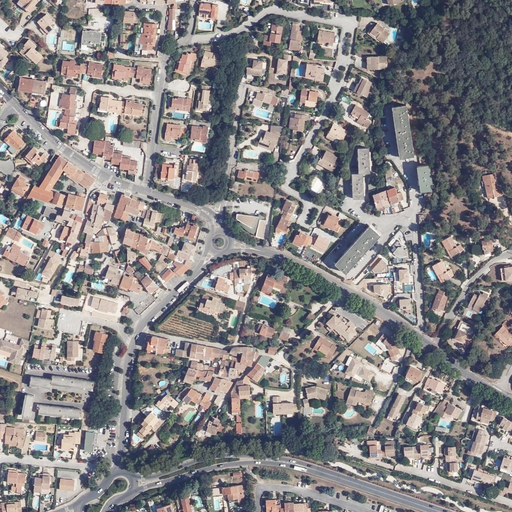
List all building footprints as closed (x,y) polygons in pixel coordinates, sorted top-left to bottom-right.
[(30,12),(29,11),(25,8),(26,7),(19,0),(17,2),(29,13),(30,13),(30,12)] [(25,8),(29,11),(38,1),(36,0),(18,0),(19,0),(26,7),(25,8)] [(206,13),(206,17),(218,18),(219,5),(200,3),(199,13),(204,13),(206,13)] [(134,20),(138,20),(138,13),(135,13),(135,12),(125,11),(124,16),(122,16),(122,19),(123,19),(123,22),(134,23),(134,20)] [(42,24),(49,33),(54,28),(51,25),(54,22),(47,13),(38,22),(41,25),(42,24)] [(144,33),(142,33),(141,37),(140,37),(140,44),(143,44),(143,49),(153,50),(153,43),(156,43),(157,34),(155,34),(155,32),(156,32),(157,24),(144,23),(143,28),(145,28),(144,33)] [(283,25),(272,23),(270,36),(265,34),(263,44),(270,45),(271,41),(280,42),(283,25)] [(289,49),(300,50),(303,31),(299,30),(300,27),(299,26),(299,24),(293,23),(289,49)] [(376,37),(380,40),(383,43),(390,34),(384,29),(384,28),(377,23),(371,31),(377,36),(376,37)] [(48,34),(49,33),(42,24),(41,25),(40,26),(48,34)] [(83,30),(82,44),(92,45),(92,42),(100,43),(101,32),(83,30)] [(335,33),(319,30),(317,41),(325,43),(326,42),(329,42),(328,45),(333,46),(335,33)] [(378,41),(380,40),(376,37),(377,36),(371,31),(369,34),(378,41)] [(0,43),(7,50),(10,47),(0,38),(0,43)] [(27,54),(33,60),(37,63),(43,57),(35,49),(37,46),(29,39),(24,45),(25,46),(20,51),(24,56),(27,54)] [(0,65),(2,67),(6,63),(9,59),(6,56),(9,54),(0,45),(0,65)] [(208,65),(216,67),(218,61),(221,62),(224,52),(220,52),(219,54),(205,50),(202,62),(209,63),(208,65)] [(181,58),(180,62),(178,69),(188,72),(191,60),(194,61),(196,53),(191,52),(191,54),(187,53),(186,55),(183,54),(182,58),(181,58)] [(31,62),(33,60),(27,54),(24,56),(31,62)] [(387,56),(367,56),(367,69),(387,69),(387,56)] [(286,60),(279,59),(277,74),(286,76),(288,61),(286,60)] [(84,73),(85,64),(81,63),(81,66),(75,65),(76,61),(71,60),(71,62),(63,60),(61,72),(67,73),(74,74),(74,72),(76,72),(84,73)] [(263,61),(254,60),(253,68),(247,67),(246,74),(261,75),(263,61)] [(89,64),(85,64),(84,73),(102,76),(104,65),(95,63),(95,62),(89,61),(89,64)] [(315,76),(324,78),(325,68),(317,67),(318,66),(313,65),(313,64),(307,63),(305,77),(315,78),(315,76)] [(133,77),(134,68),(124,66),(124,65),(114,64),(113,70),(115,71),(115,76),(125,78),(124,80),(128,80),(129,77),(133,77)] [(137,68),(134,68),(133,77),(140,78),(143,79),(142,81),(150,82),(152,69),(144,68),(144,67),(138,66),(137,68)] [(115,71),(113,70),(112,78),(124,80),(125,78),(115,76),(115,71)] [(361,77),(360,81),(361,82),(357,92),(368,98),(374,84),(363,78),(361,77)] [(19,88),(46,93),(47,83),(39,82),(39,80),(28,78),(28,80),(20,79),(19,88)] [(198,107),(207,109),(210,86),(202,85),(200,92),(199,92),(198,100),(199,100),(198,107)] [(65,108),(65,111),(76,113),(77,104),(74,104),(75,101),(77,88),(70,87),(69,93),(70,93),(70,95),(62,94),(61,107),(65,108)] [(307,89),(302,88),(300,102),(305,102),(305,100),(317,101),(318,92),(306,91),(307,89)] [(256,99),(262,101),(276,105),(278,98),(268,95),(269,93),(264,92),(264,94),(258,92),(256,99)] [(121,111),(123,101),(112,100),(109,99),(110,97),(101,96),(100,108),(107,109),(107,111),(117,112),(118,110),(121,111)] [(179,110),(179,108),(172,107),(173,98),(170,97),(169,109),(179,110)] [(179,108),(179,110),(190,111),(192,98),(188,98),(178,97),(178,98),(173,98),(172,107),(179,108)] [(126,102),(123,101),(121,111),(125,111),(125,113),(132,114),(132,112),(142,114),(144,104),(135,103),(132,102),(132,100),(127,100),(126,102)] [(207,111),(207,109),(198,107),(199,100),(198,100),(197,100),(196,108),(196,109),(196,110),(197,110),(207,111)] [(413,156),(406,104),(391,106),(398,158),(413,156)] [(364,123),(363,125),(368,128),(371,121),(367,119),(370,113),(356,105),(351,113),(359,117),(358,119),(364,123)] [(76,113),(65,111),(64,115),(63,115),(62,119),(61,118),(61,121),(57,121),(57,127),(68,128),(68,129),(76,130),(76,123),(74,123),(75,120),(76,113)] [(293,129),(302,130),(303,119),(304,119),(308,120),(308,115),(295,113),(295,118),(291,117),(289,128),(293,129)] [(167,123),(165,134),(180,136),(183,137),(184,128),(181,127),(182,125),(167,123)] [(352,140),(357,131),(350,127),(348,131),(334,123),(328,133),(337,137),(342,141),(345,136),(352,140)] [(284,126),(271,124),(271,129),(283,133),(284,126)] [(195,138),(207,140),(208,126),(203,125),(203,128),(197,128),(198,126),(192,125),(191,131),(192,131),(191,138),(195,138)] [(12,145),(11,146),(9,148),(14,153),(24,142),(16,134),(16,133),(13,130),(4,140),(9,144),(10,143),(12,145)] [(277,141),(279,136),(269,132),(266,131),(264,135),(263,141),(260,139),(258,143),(269,147),(268,149),(273,151),(277,141)] [(334,141),(337,137),(328,133),(326,137),(334,141)] [(103,154),(105,144),(105,141),(95,139),(93,153),(96,153),(103,154)] [(142,141),(124,139),(123,145),(141,148),(142,141)] [(112,156),(113,150),(113,148),(110,148),(110,146),(111,145),(105,144),(103,154),(103,155),(112,156)] [(26,156),(34,163),(35,162),(39,165),(47,156),(44,153),(41,157),(36,153),(38,151),(34,147),(26,155),(26,156)] [(367,148),(355,149),(356,173),(348,174),(349,199),(361,198),(360,174),(368,174),(367,148)] [(120,161),(121,155),(122,151),(113,150),(112,156),(111,159),(111,160),(120,161)] [(338,157),(326,150),(322,159),(320,158),(317,163),(333,172),(338,162),(335,161),(338,157)] [(62,168),(64,169),(68,173),(77,179),(78,177),(81,179),(79,182),(89,189),(96,179),(85,171),(85,172),(55,152),(53,155),(51,160),(54,163),(39,186),(48,190),(62,168)] [(418,154),(420,166),(428,165),(426,153),(418,154)] [(130,167),(131,160),(131,156),(121,155),(120,161),(120,164),(120,165),(130,167)] [(32,165),(34,163),(26,156),(24,158),(32,165)] [(186,179),(197,181),(198,166),(198,159),(194,159),(190,159),(189,165),(188,165),(187,170),(186,179)] [(138,161),(131,160),(129,169),(129,170),(136,171),(138,161)] [(161,177),(174,178),(174,177),(177,177),(179,164),(175,164),(174,165),(174,168),(169,167),(170,164),(163,163),(161,177)] [(420,191),(424,191),(432,190),(431,187),(433,186),(430,168),(429,168),(428,165),(420,166),(417,167),(420,191)] [(48,190),(51,191),(64,169),(62,168),(48,190)] [(253,174),(249,173),(244,171),(239,170),(238,177),(244,179),(257,182),(259,173),(254,171),(253,174)] [(78,183),(79,182),(81,179),(78,177),(77,179),(68,173),(67,175),(78,183)] [(493,193),(494,197),(502,195),(501,187),(497,188),(494,174),(483,176),(483,181),(484,181),(487,194),(493,193)] [(12,189),(13,189),(19,193),(23,195),(29,184),(24,181),(26,178),(20,175),(18,178),(13,187),(12,189)] [(368,183),(368,191),(381,187),(380,179),(368,183)] [(28,198),(23,205),(26,207),(32,197),(35,191),(40,193),(38,196),(52,201),(62,205),(65,205),(69,193),(66,193),(65,195),(56,191),(55,192),(51,191),(48,190),(39,186),(35,185),(28,198)] [(390,203),(391,204),(404,200),(401,192),(397,193),(396,187),(387,190),(390,203)] [(382,205),(390,203),(387,190),(379,193),(382,205)] [(426,203),(434,202),(432,190),(424,191),(426,203)] [(35,191),(32,197),(51,204),(52,201),(38,196),(40,193),(35,191)] [(77,195),(74,208),(83,210),(86,197),(81,196),(82,193),(78,192),(77,195)] [(65,205),(74,208),(77,195),(69,193),(65,205)] [(107,204),(107,203),(109,196),(100,193),(98,201),(101,202),(107,204)] [(376,207),(382,205),(379,193),(373,195),(376,207)] [(117,207),(124,210),(127,204),(128,205),(131,198),(122,194),(117,207)] [(128,205),(143,210),(145,203),(140,201),(131,198),(128,205)] [(284,210),(283,213),(290,217),(292,213),(296,204),(286,200),(282,209),(284,210)] [(104,211),(112,214),(114,205),(107,203),(107,204),(101,202),(100,205),(105,207),(104,211)] [(102,221),(103,220),(103,215),(97,213),(99,205),(96,204),(94,204),(91,215),(91,218),(92,218),(91,222),(89,221),(87,220),(86,222),(86,224),(91,226),(91,222),(94,223),(94,225),(100,227),(100,228),(102,221)] [(138,215),(141,217),(144,210),(143,210),(128,205),(127,204),(124,210),(133,213),(138,215)] [(109,222),(112,214),(104,211),(105,207),(100,205),(99,205),(97,213),(103,215),(103,220),(109,222)] [(44,214),(56,219),(58,214),(62,215),(64,210),(59,209),(58,211),(47,206),(44,214)] [(56,219),(64,223),(70,212),(64,210),(62,215),(58,214),(56,219)] [(129,214),(123,212),(116,210),(114,216),(119,218),(119,217),(126,220),(127,220),(129,214)] [(147,211),(146,217),(145,218),(145,221),(144,223),(154,225),(155,221),(157,212),(148,210),(147,211)] [(264,239),(266,220),(261,220),(260,219),(258,218),(259,216),(237,213),(236,218),(241,222),(240,223),(242,225),(244,227),(246,229),(248,230),(250,231),(252,232),(254,233),(256,234),(256,236),(264,239)] [(290,217),(283,213),(277,226),(282,229),(287,231),(288,229),(290,225),(287,223),(289,220),(290,217)] [(335,227),(338,221),(340,218),(332,214),(331,215),(329,214),(325,222),(335,227)] [(426,214),(418,215),(419,223),(427,223),(426,214)] [(26,225),(24,228),(36,234),(40,226),(43,228),(45,224),(39,221),(28,215),(23,224),(26,225)] [(67,241),(74,244),(82,222),(81,222),(80,221),(80,220),(79,219),(80,217),(77,215),(75,219),(73,226),(72,228),(67,241)] [(71,218),(67,224),(73,226),(75,219),(71,218)] [(171,231),(183,236),(184,232),(185,230),(187,223),(187,222),(183,220),(181,227),(180,226),(179,228),(176,227),(171,228),(171,231)] [(96,233),(100,227),(94,225),(94,223),(91,222),(91,226),(86,224),(84,230),(87,232),(85,242),(86,242),(90,243),(93,232),(96,233)] [(193,225),(187,223),(185,230),(189,232),(188,234),(188,236),(194,238),(198,225),(194,224),(193,225)] [(67,241),(72,228),(65,226),(60,238),(61,238),(60,242),(62,243),(61,247),(62,247),(64,248),(66,244),(64,244),(65,240),(67,241)] [(10,227),(5,235),(9,237),(14,230),(10,227)] [(101,230),(98,234),(96,235),(99,235),(100,235),(102,235),(109,234),(107,227),(105,228),(103,228),(101,230)] [(111,239),(112,244),(116,243),(115,239),(117,238),(116,232),(115,227),(113,227),(107,227),(109,234),(111,239)] [(380,236),(370,227),(336,264),(346,273),(380,236)] [(131,245),(131,244),(134,232),(134,231),(126,228),(126,230),(125,230),(122,241),(128,243),(127,244),(131,245)] [(14,230),(9,237),(13,239),(18,231),(14,230)] [(304,242),(307,244),(311,236),(300,231),(299,233),(297,232),(294,240),(303,244),(304,242)] [(137,247),(141,234),(134,232),(131,244),(137,247)] [(96,242),(90,243),(88,253),(109,250),(109,247),(108,244),(108,240),(111,239),(109,234),(102,235),(100,235),(102,242),(99,242),(96,242)] [(143,251),(147,253),(149,249),(146,247),(147,243),(144,241),(146,236),(141,234),(137,247),(137,248),(143,251)] [(311,236),(307,244),(311,246),(312,243),(314,244),(325,250),(330,240),(319,235),(318,237),(316,236),(314,238),(311,236)] [(153,248),(156,249),(158,243),(152,239),(149,238),(146,236),(144,241),(147,243),(146,247),(149,249),(150,246),(153,248)] [(449,248),(453,256),(464,250),(460,244),(457,246),(451,236),(442,241),(446,249),(449,248)] [(399,240),(391,250),(399,258),(408,257),(408,251),(404,251),(404,248),(399,240)] [(490,251),(493,251),(493,244),(492,244),(491,240),(482,241),(483,249),(484,249),(484,255),(491,255),(490,251)] [(90,243),(86,242),(85,248),(85,249),(82,248),(80,247),(79,247),(78,248),(77,250),(74,251),(70,257),(69,260),(74,261),(76,256),(77,257),(80,252),(80,253),(88,255),(88,253),(90,243)] [(194,253),(196,246),(184,242),(181,249),(192,253),(194,253)] [(20,262),(25,264),(29,256),(20,251),(22,247),(13,243),(11,247),(13,247),(11,251),(7,248),(3,255),(8,257),(9,256),(16,259),(15,261),(20,263),(20,262)] [(158,243),(156,249),(160,251),(160,252),(167,254),(170,247),(163,244),(163,245),(158,243)] [(324,252),(325,250),(314,244),(312,243),(311,246),(324,252)] [(62,255),(50,250),(45,258),(49,260),(42,273),(50,278),(60,261),(59,260),(62,255)] [(178,251),(176,255),(177,255),(189,260),(191,255),(178,251)] [(175,260),(176,260),(190,266),(192,261),(189,260),(177,255),(176,255),(172,254),(169,253),(167,257),(169,257),(175,260)] [(166,263),(169,257),(167,257),(161,254),(159,260),(166,263)] [(144,264),(147,262),(148,261),(145,256),(139,259),(141,261),(144,264)] [(190,266),(176,260),(173,263),(177,266),(173,270),(174,271),(176,272),(180,275),(190,266)] [(387,264),(382,260),(372,271),(374,271),(376,274),(382,273),(387,267),(387,264)] [(432,266),(437,274),(439,273),(443,281),(454,275),(450,269),(447,271),(441,261),(432,266)] [(85,271),(84,273),(92,274),(94,263),(86,264),(85,266),(85,271)] [(115,283),(120,284),(124,275),(118,272),(119,269),(110,265),(105,276),(110,278),(112,279),(110,284),(114,286),(115,283)] [(128,265),(126,270),(131,274),(135,276),(137,275),(134,270),(132,267),(131,267),(128,265)] [(250,268),(239,269),(240,277),(244,277),(244,280),(251,279),(251,274),(252,274),(252,270),(256,270),(256,265),(250,265),(250,268)] [(511,266),(500,268),(502,281),(511,279),(511,266)] [(167,281),(176,272),(174,271),(173,272),(169,268),(159,279),(164,285),(167,281)] [(410,270),(399,270),(400,283),(410,283),(410,280),(415,280),(415,275),(412,273),(412,271),(410,270)] [(266,278),(265,280),(262,287),(261,289),(271,293),(273,286),(281,289),(283,284),(284,281),(286,282),(288,277),(276,272),(274,277),(267,274),(266,278)] [(124,275),(120,284),(130,288),(130,289),(139,292),(142,285),(132,281),(133,278),(124,275)] [(148,275),(141,281),(150,293),(154,288),(155,290),(159,286),(148,275)] [(215,288),(228,292),(230,285),(224,283),(225,279),(219,277),(217,281),(215,280),(213,287),(215,288)] [(388,283),(371,285),(371,290),(382,297),(386,298),(390,293),(388,283)] [(38,291),(18,286),(17,292),(16,296),(25,298),(26,294),(29,295),(37,296),(38,291)] [(61,290),(53,288),(51,295),(55,296),(55,295),(60,296),(60,294),(61,290)] [(447,292),(439,289),(432,308),(439,311),(439,309),(443,311),(448,297),(446,296),(447,292)] [(474,293),(469,305),(473,307),(472,310),(479,313),(481,309),(485,311),(489,304),(485,302),(489,294),(484,292),(483,294),(480,293),(479,296),(477,294),(474,293)] [(0,294),(0,307),(2,309),(8,301),(2,296),(0,294)] [(155,301),(151,294),(144,301),(149,306),(155,301)] [(118,303),(93,296),(91,306),(98,308),(98,310),(107,312),(108,310),(116,312),(118,303)] [(217,301),(217,299),(213,297),(212,300),(205,298),(203,303),(201,302),(199,307),(209,311),(210,308),(214,310),(222,313),(225,304),(217,301)] [(410,300),(399,300),(399,309),(403,311),(410,310),(410,300)] [(135,309),(140,315),(148,307),(143,301),(135,309)] [(297,304),(286,302),(285,310),(296,311),(297,304)] [(128,304),(126,307),(124,308),(122,312),(125,313),(128,310),(128,309),(131,307),(128,304)] [(46,318),(48,309),(42,308),(42,310),(38,309),(37,317),(39,318),(38,326),(50,329),(52,319),(50,318),(46,318)] [(311,320),(315,315),(310,311),(306,317),(311,320)] [(358,333),(354,329),(335,316),(327,325),(349,342),(358,333)] [(498,337),(508,346),(511,341),(511,338),(511,337),(511,335),(511,334),(508,330),(511,325),(511,324),(506,320),(502,324),(503,325),(494,335),(497,338),(498,337)] [(262,325),(263,325),(259,323),(257,330),(260,331),(259,334),(272,338),(275,329),(268,326),(268,327),(262,325)] [(455,338),(469,344),(476,329),(462,323),(455,338)] [(98,331),(96,340),(93,350),(103,353),(108,334),(98,331)] [(290,334),(281,331),(279,337),(288,340),(290,334)] [(390,350),(388,350),(391,357),(398,354),(395,347),(398,346),(396,342),(394,340),(383,333),(379,339),(383,342),(388,345),(390,350)] [(147,336),(145,339),(148,342),(147,348),(152,349),(156,349),(159,337),(149,335),(148,335),(147,336)] [(327,344),(329,342),(320,336),(313,348),(317,351),(318,349),(326,354),(325,356),(330,359),(337,347),(333,344),(331,346),(327,344)] [(156,352),(155,354),(163,355),(166,355),(167,348),(168,338),(159,337),(156,349),(156,352)] [(28,349),(30,341),(21,338),(19,345),(1,339),(0,340),(0,348),(11,352),(10,357),(9,360),(18,364),(19,363),(20,359),(24,347),(28,349)] [(78,349),(78,341),(68,341),(68,356),(68,360),(75,360),(75,356),(78,356),(78,349)] [(184,350),(176,349),(175,355),(189,357),(191,343),(185,342),(184,350)] [(39,357),(39,358),(44,359),(44,357),(50,358),(50,359),(54,360),(57,345),(53,344),(52,346),(52,348),(46,347),(46,345),(46,344),(42,343),(41,348),(34,347),(33,356),(39,357)] [(203,358),(205,346),(197,344),(195,357),(203,358)] [(270,345),(268,351),(268,354),(274,355),(276,347),(270,345)] [(210,360),(212,347),(205,346),(203,358),(210,360)] [(220,349),(212,347),(210,360),(214,360),(214,357),(219,357),(220,349)] [(232,348),(230,352),(236,355),(237,354),(238,351),(243,352),(242,356),(246,357),(247,350),(252,351),(252,347),(247,347),(235,347),(232,349),(232,348)] [(240,362),(246,364),(251,366),(254,356),(257,357),(259,352),(255,351),(255,348),(252,347),(252,351),(247,350),(246,357),(242,356),(241,358),(240,362)] [(0,353),(10,357),(11,352),(0,348),(0,353)] [(229,351),(225,350),(224,356),(223,356),(223,357),(221,364),(220,368),(218,374),(223,376),(229,377),(230,366),(232,360),(228,360),(229,351)] [(262,372),(271,357),(269,357),(262,356),(255,367),(247,374),(257,381),(263,373),(262,372)] [(241,358),(233,357),(232,360),(230,366),(237,367),(236,368),(244,370),(245,370),(246,364),(240,362),(241,358)] [(364,365),(354,358),(345,373),(354,378),(356,374),(370,382),(374,374),(363,368),(364,365)] [(203,364),(203,363),(197,363),(198,362),(192,361),(191,367),(196,368),(203,370),(203,364)] [(406,376),(411,378),(417,381),(422,370),(410,365),(405,376),(406,376)] [(237,367),(230,366),(229,377),(236,378),(236,377),(236,371),(238,371),(243,373),(244,370),(236,368),(237,367)] [(189,367),(187,372),(186,375),(184,379),(183,380),(192,383),(192,382),(195,375),(198,369),(197,369),(189,367)] [(205,380),(208,370),(203,371),(198,369),(195,375),(200,376),(199,379),(205,380)] [(214,371),(208,370),(205,380),(210,380),(214,371)] [(52,382),(93,387),(94,382),(53,376),(52,379),(31,376),(31,382),(52,385),(52,384),(52,382)] [(218,385),(215,390),(219,392),(221,390),(227,392),(233,382),(223,378),(221,379),(218,385)] [(428,378),(424,388),(426,389),(428,386),(441,392),(445,384),(432,378),(431,379),(428,378)] [(240,397),(240,398),(250,397),(249,384),(248,384),(244,385),(243,381),(243,379),(237,381),(231,392),(231,397),(240,397)] [(93,390),(93,387),(52,382),(52,384),(93,390)] [(191,389),(187,386),(181,392),(180,392),(177,395),(182,399),(191,389)] [(313,389),(312,386),(305,388),(308,399),(316,397),(325,400),(328,390),(316,386),(316,388),(313,389)] [(191,388),(191,389),(182,399),(188,403),(191,399),(196,403),(197,402),(202,395),(191,388)] [(375,391),(366,388),(365,393),(350,389),(346,402),(353,404),(354,400),(364,403),(370,404),(372,396),(373,396),(375,391)] [(207,400),(211,394),(207,393),(204,396),(199,404),(201,405),(203,406),(207,400)] [(405,396),(399,393),(393,406),(389,415),(395,418),(405,396)] [(28,394),(24,415),(31,416),(34,395),(28,394)] [(218,405),(223,397),(218,395),(214,402),(218,405)] [(171,402),(176,406),(179,403),(170,396),(167,399),(164,396),(161,401),(159,399),(156,404),(162,409),(165,405),(167,407),(169,404),(171,402)] [(232,414),(236,414),(241,414),(240,398),(240,397),(231,397),(232,414)] [(281,397),(273,397),(274,415),(294,415),(294,413),(299,412),(299,404),(282,405),(281,397)] [(203,407),(207,409),(211,402),(207,400),(203,406),(203,407)] [(445,411),(458,418),(462,410),(444,400),(437,413),(443,417),(445,411)] [(426,411),(428,406),(418,402),(417,405),(415,409),(414,408),(412,412),(413,413),(421,417),(423,412),(425,413),(426,411)] [(40,412),(81,416),(82,409),(40,405),(40,412)] [(481,419),(490,421),(492,411),(493,410),(483,407),(482,411),(478,410),(476,418),(480,419),(481,419)] [(159,419),(158,418),(151,412),(144,419),(145,420),(141,424),(144,426),(139,430),(145,435),(152,426),(159,419)] [(406,423),(406,424),(415,428),(417,423),(419,424),(422,417),(421,417),(413,413),(411,416),(410,416),(406,423)] [(166,419),(161,416),(161,415),(158,418),(159,419),(152,426),(156,430),(166,419)] [(215,434),(220,419),(216,418),(213,417),(211,421),(214,422),(211,428),(208,426),(206,431),(215,434)] [(510,430),(511,427),(511,421),(504,417),(499,424),(498,423),(496,426),(501,429),(502,428),(506,430),(507,429),(510,430)] [(402,421),(398,430),(402,432),(406,424),(406,423),(402,421)] [(15,427),(6,426),(6,435),(5,439),(5,440),(12,441),(18,443),(17,445),(22,447),(26,434),(24,434),(25,430),(15,427)] [(368,436),(372,436),(373,436),(376,428),(369,426),(366,436),(368,436)] [(475,441),(484,444),(487,435),(484,435),(486,431),(479,429),(478,432),(476,438),(475,441)] [(80,442),(82,432),(75,431),(75,432),(69,432),(69,434),(69,436),(64,435),(64,438),(62,438),(61,449),(74,451),(75,443),(74,443),(75,441),(80,442)] [(86,431),(85,442),(84,450),(94,451),(95,442),(98,443),(99,432),(86,431)] [(475,441),(474,441),(471,450),(468,449),(467,453),(474,456),(476,452),(481,454),(484,444),(475,441)] [(420,449),(416,449),(416,450),(417,458),(421,458),(421,457),(429,456),(429,444),(420,445),(420,449)] [(381,450),(381,449),(377,449),(377,445),(369,445),(370,457),(382,456),(381,450)] [(385,450),(381,450),(382,456),(394,456),(394,445),(385,445),(385,450)] [(413,451),(413,446),(404,447),(404,458),(413,457),(413,459),(417,458),(416,450),(413,451)] [(445,447),(446,459),(455,458),(454,455),(456,455),(455,446),(445,447)] [(509,467),(511,468),(511,459),(504,457),(500,467),(508,469),(509,467)] [(455,458),(446,459),(446,463),(447,463),(447,472),(458,471),(458,462),(457,462),(457,458),(456,458),(455,458)] [(23,479),(23,473),(18,472),(18,470),(8,469),(7,482),(17,482),(16,486),(12,486),(12,490),(22,491),(22,485),(25,486),(25,479),(23,479)] [(471,479),(480,482),(481,480),(483,472),(474,469),(471,479)] [(496,476),(483,472),(481,480),(483,481),(491,483),(494,484),(496,476)] [(42,488),(43,473),(39,473),(39,477),(35,477),(34,491),(42,492),(42,488)] [(43,473),(42,488),(50,489),(50,481),(54,481),(54,476),(47,475),(47,473),(43,473)] [(60,478),(59,489),(74,491),(75,480),(60,478)] [(511,491),(511,481),(507,480),(503,491),(507,492),(507,490),(511,491)] [(238,498),(238,502),(243,501),(243,496),(245,496),(243,485),(222,487),(223,494),(228,494),(228,500),(229,500),(238,498)] [(178,510),(178,511),(192,511),(189,496),(181,498),(183,509),(178,510)] [(280,511),(280,504),(280,501),(276,502),(276,501),(276,500),(266,500),(267,511),(272,511),(280,511)] [(22,511),(21,501),(15,502),(15,503),(7,504),(7,502),(1,503),(2,510),(3,510),(2,511),(22,511)] [(280,504),(280,511),(294,511),(294,503),(294,502),(284,502),(285,504),(280,504)] [(171,503),(157,508),(158,511),(173,511),(174,511),(171,503)] [(294,503),(294,511),(308,511),(308,508),(308,504),(303,504),(303,503),(294,503)]
